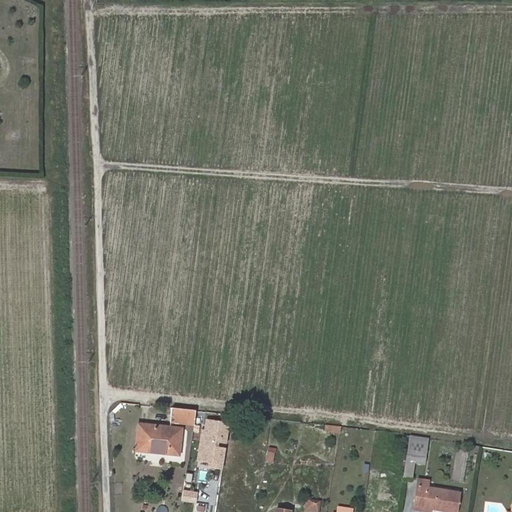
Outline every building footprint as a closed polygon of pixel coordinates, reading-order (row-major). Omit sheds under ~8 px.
[(194,424),(196,410),(174,408),(173,421),(194,424)] [(226,445),(228,445),(230,421),(203,418),(198,467),(224,470),(226,445)] [(325,423),(324,429),(340,433),(341,426),(325,423)] [(139,424),(136,450),(179,455),(182,428),(139,424)] [(425,458),(428,438),(410,435),(406,455),(425,458)] [(267,450),(265,461),(273,463),(275,452),(267,450)] [(376,491),(379,472),(371,471),(369,490),(376,491)] [(418,479),(417,486),(429,488),(430,481),(418,479)] [(459,492),(429,488),(417,486),(414,508),(431,511),(431,507),(456,511),(459,492)] [(308,511),(316,511),(318,511),(320,501),(310,499),(308,511)]
